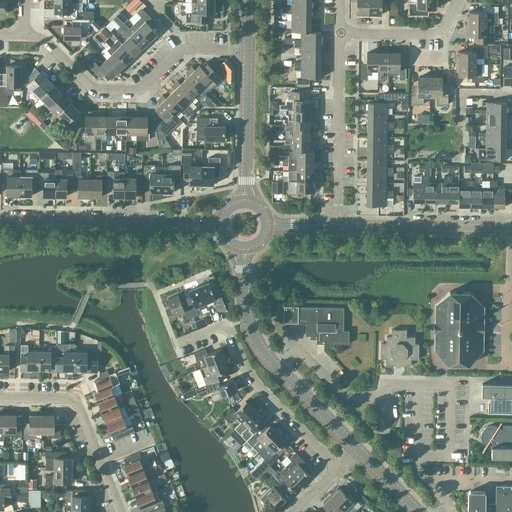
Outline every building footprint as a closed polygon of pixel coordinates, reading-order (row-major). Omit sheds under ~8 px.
[(132,0),(124,8),(130,13),(142,1),(140,0),(132,0)] [(311,0),(291,0),(292,5),(285,5),(285,9),(311,9),(311,0)] [(369,14),(369,0),(350,0),(351,1),(357,1),(357,14),(369,14)] [(369,0),(369,14),(381,15),(381,1),(387,2),(387,0),(369,0)] [(435,0),(416,0),(416,2),(408,2),(408,15),(424,15),(424,8),(436,8),(435,0)] [(77,2),(54,2),(54,13),(61,13),(61,19),(75,19),(77,19),(77,2)] [(214,2),(191,2),(191,22),(207,22),(207,13),(214,13),(214,2)] [(389,4),(389,15),(397,15),(397,4),(389,4)] [(467,16),(467,24),(486,24),(497,24),(498,6),(482,6),(482,12),(469,12),(469,16),(467,16)] [(138,29),(149,41),(157,33),(150,25),(154,21),(146,12),(142,9),(138,14),(141,17),(137,20),(133,24),(138,29)] [(292,13),(291,20),(311,20),(311,9),(285,9),(285,13),(292,13)] [(83,11),(83,19),(90,19),(93,19),(93,11),(83,11)] [(89,31),(90,24),(90,23),(90,19),(83,19),(77,19),(75,19),(75,25),(64,25),(63,39),(80,39),(80,31),(89,31)] [(94,19),(90,23),(90,24),(96,31),(101,26),(94,19)] [(311,20),(291,20),(291,28),(285,28),(284,32),(301,32),(311,32),(311,31),(311,20)] [(124,22),(120,26),(142,48),(149,41),(138,29),(133,24),(129,28),(124,22)] [(486,24),(467,24),(467,32),(469,32),(469,36),(482,36),(482,42),(494,42),(494,36),(486,36),(486,24)] [(142,48),(120,26),(116,29),(126,40),(122,43),(122,44),(134,56),(142,48)] [(111,35),(104,28),(98,34),(105,41),(111,35)] [(301,32),(301,39),(295,39),(295,37),(284,37),(284,43),(289,43),(294,43),(320,43),(321,32),(311,31),(311,32),(301,32)] [(99,44),(103,40),(98,34),(93,39),(99,44)] [(118,39),(110,47),(126,63),(134,56),(122,44),(122,43),(118,39)] [(90,41),(85,46),(89,49),(94,49),(96,47),(90,41)] [(301,47),(301,54),(320,55),(320,43),(294,43),(294,46),(294,47),(301,47)] [(476,64),(481,64),(483,64),(483,58),(487,58),(487,46),(472,46),(472,52),(458,52),(458,56),(456,56),(456,63),(476,64)] [(126,63),(110,47),(107,50),(111,54),(107,59),(118,71),(126,63)] [(511,58),(509,59),(509,48),(503,47),(503,83),(510,84),(510,86),(511,87),(511,58)] [(378,52),(377,70),(377,81),(383,81),(383,70),(388,70),(389,53),(389,51),(381,50),(381,52),(378,52)] [(377,70),(378,52),(367,52),(367,67),(361,67),(361,79),(367,79),(367,75),(371,75),(371,70),(377,70)] [(389,53),(388,70),(388,74),(399,74),(399,79),(405,79),(406,67),(400,67),(400,53),(389,53)] [(320,55),(301,54),(301,62),(294,62),(294,66),(320,66),(320,55)] [(118,71),(107,59),(103,62),(98,58),(90,66),(100,76),(105,72),(111,78),(118,71)] [(226,71),(235,68),(227,58),(220,64),(226,71)] [(188,69),(208,89),(209,90),(221,78),(207,63),(202,68),(199,65),(195,70),(192,66),(188,69)] [(476,64),(456,63),(456,72),(458,72),(458,76),(471,76),(471,82),(483,82),(483,76),(481,76),(481,64),(476,64)] [(20,91),(21,66),(7,65),(6,79),(0,78),(0,93),(13,94),(13,90),(20,91)] [(320,66),(294,66),(294,70),(301,70),(301,78),(320,78),(320,66)] [(189,75),(184,80),(201,97),(203,99),(207,96),(204,93),(208,89),(188,69),(185,72),(189,75)] [(41,97),(53,85),(46,77),(47,76),(42,70),(26,86),(35,94),(36,93),(41,97)] [(430,96),(430,75),(422,75),(422,77),(418,77),(418,89),(411,89),(411,104),(423,104),(423,96),(430,96)] [(438,75),(430,75),(430,96),(436,96),(436,104),(447,104),(448,90),(441,90),(441,77),(438,77),(438,75)] [(177,80),(174,83),(189,99),(193,95),(198,100),(201,97),(184,80),(180,84),(177,80)] [(174,90),(170,94),(187,111),(186,111),(190,115),(194,111),(186,103),(189,99),(174,83),(171,86),(174,90)] [(61,93),(53,85),(41,97),(45,102),(44,103),(52,112),(67,96),(63,91),(61,93)] [(279,104),(279,109),(310,110),(310,99),(304,99),(304,91),(291,91),(291,98),(288,98),(285,102),(285,104),(279,104)] [(390,92),(390,100),(407,100),(408,93),(390,92)] [(187,111),(170,94),(166,98),(162,95),(159,98),(175,113),(179,110),(183,114),(186,111),(187,111)] [(67,96),(52,112),(60,120),(61,119),(66,123),(79,111),(71,103),(72,101),(67,96)] [(209,104),(213,101),(208,96),(204,100),(209,104)] [(175,113),(159,98),(156,101),(159,104),(155,108),(160,113),(154,118),(162,131),(165,136),(177,124),(171,117),(175,113)] [(368,114),(387,114),(387,107),(394,107),(394,103),(368,102),(368,114)] [(479,110),(479,113),(505,114),(506,102),(486,102),(486,110),(479,110)] [(310,110),(279,109),(279,114),(288,114),(288,119),(309,120),(310,110)] [(95,133),(96,111),(91,111),(91,115),(85,115),(85,142),(91,142),(91,149),(95,149),(96,133),(95,133)] [(96,111),(95,133),(96,133),(96,137),(101,137),(101,140),(106,140),(106,116),(100,116),(100,111),(96,111)] [(112,116),(106,116),(106,140),(110,140),(110,133),(116,133),(116,111),(112,111),(112,116)] [(120,111),(116,111),(116,133),(121,133),(121,140),(126,140),(126,116),(120,116),(120,111)] [(132,116),(126,116),(126,140),(131,140),(131,134),(136,134),(136,111),(132,111),(132,116)] [(136,134),(136,140),(147,140),(147,131),(162,131),(154,118),(147,118),(147,116),(141,116),(141,112),(136,111),(136,134)] [(505,114),(479,113),(479,117),(486,117),(486,125),(505,125),(505,114)] [(368,114),(367,125),(393,126),(393,122),(387,122),(387,114),(368,114)] [(39,115),(34,119),(39,124),(42,121),(43,120),(39,115)] [(196,139),(224,140),(224,126),(211,126),(212,118),(197,118),(196,139)] [(309,120),(288,119),(288,125),(279,125),(279,130),(285,130),(309,130),(309,120)] [(39,124),(44,130),(48,127),(42,121),(39,124)] [(367,125),(367,137),(386,137),(387,129),(393,129),(393,126),(367,125)] [(479,132),(479,136),(505,137),(505,125),(486,125),(486,132),(479,132)] [(285,130),(285,140),(309,140),(309,130),(285,130)] [(505,137),(479,136),(479,140),(486,140),(486,148),(505,148),(505,137)] [(386,137),(367,137),(367,148),(393,148),(393,145),(386,144),(386,137)] [(309,140),(285,140),(284,145),(278,145),(278,150),(288,150),(297,150),(309,150),(309,140)] [(393,148),(367,148),(367,159),(386,160),(386,152),(393,152),(393,148)] [(505,148),(486,148),(486,155),(479,155),(479,159),(505,160),(505,148)] [(297,150),(288,150),(288,155),(285,155),(285,160),(313,161),(313,150),(309,150),(297,150)] [(201,186),(201,166),(195,165),(195,157),(183,157),(183,180),(190,180),(190,184),(192,184),(192,186),(201,186)] [(208,166),(201,166),(201,186),(210,186),(210,184),(213,184),(213,172),(220,172),(220,157),(208,157),(208,166)] [(386,160),(367,159),(367,171),(393,171),(393,167),(386,167),(386,160)] [(313,161),(285,160),(282,160),(282,165),(288,165),(288,170),(313,171),(313,161)] [(482,162),(482,168),(487,173),(493,173),(493,162),(482,162)] [(161,192),(162,166),(155,166),(155,165),(143,164),(143,179),(150,179),(150,192),(161,192)] [(161,192),(161,194),(170,194),(170,192),(173,192),(173,180),(180,180),(180,165),(168,165),(168,166),(162,166),(161,192)] [(20,169),(1,169),(1,182),(7,182),(7,195),(20,196),(20,176),(20,169)] [(20,176),(20,196),(31,196),(31,182),(38,182),(38,171),(38,169),(26,169),(26,176),(20,176)] [(55,179),(55,196),(66,196),(66,184),(72,184),(72,175),(72,169),(55,169),(55,179)] [(313,171),(288,170),(288,176),(282,176),(282,181),(283,181),(288,181),(313,181),(313,171)] [(38,171),(38,182),(38,184),(44,184),(43,196),(55,196),(55,178),(49,178),(49,172),(38,171)] [(108,171),(108,175),(107,186),(113,186),(113,197),(124,197),(124,178),(125,171),(108,171)] [(135,178),(124,178),(124,197),(135,197),(136,183),(142,183),(142,171),(135,171),(135,178)] [(393,171),(367,171),(367,182),(386,182),(386,175),(393,175),(393,171)] [(72,175),(72,184),(72,187),(78,188),(78,196),(89,197),(90,179),(83,179),(83,175),(72,175)] [(90,179),(89,197),(101,197),(101,191),(107,191),(107,186),(108,175),(96,175),(96,179),(90,179)] [(424,202),(425,175),(421,175),(421,176),(421,182),(413,182),(413,188),(407,188),(407,195),(413,195),(413,201),(424,202)] [(425,175),(424,202),(436,202),(436,182),(428,182),(428,176),(425,175)] [(436,182),(436,202),(447,202),(447,176),(444,176),(443,183),(436,182)] [(451,176),(447,176),(447,202),(458,202),(459,202),(459,187),(459,183),(451,183),(451,176)] [(459,202),(458,202),(458,206),(470,206),(470,180),(466,180),(466,187),(459,187),(459,202)] [(474,180),(470,180),(470,206),(481,206),(481,187),(474,187),(474,180)] [(481,187),(481,206),(493,207),(493,180),(489,180),(489,187),(481,187)] [(493,180),(493,207),(504,207),(504,200),(510,200),(511,188),(504,188),(505,187),(497,187),(497,180),(493,180)] [(272,181),(272,191),(283,191),(283,181),(282,181),(272,181)] [(313,181),(288,181),(288,186),(288,194),(297,194),(297,191),(312,192),(313,181)] [(386,182),(367,182),(366,194),(393,194),(393,190),(386,190),(386,182)] [(393,194),(366,194),(366,205),(386,206),(386,198),(393,198),(393,194)] [(199,286),(207,307),(214,304),(216,308),(224,305),(220,293),(214,295),(209,282),(199,286)] [(207,307),(199,286),(188,290),(194,303),(188,305),(193,317),(201,314),(200,310),(207,307)] [(469,292),(449,291),(435,305),(435,323),(434,323),(434,332),(435,332),(434,350),(448,364),(468,365),(482,351),(483,333),(483,324),(483,306),(469,292)] [(193,317),(188,305),(183,307),(178,294),(167,299),(171,308),(165,310),(169,320),(175,318),(174,315),(181,312),(185,320),(193,317)] [(284,322),(298,323),(298,307),(284,306),(284,322)] [(299,307),(299,323),(305,323),(305,335),(316,335),(316,343),(348,344),(349,331),(335,330),(335,323),(343,324),(343,307),(299,307)] [(207,325),(204,318),(195,322),(197,329),(207,325)] [(410,359),(418,359),(418,344),(414,344),(414,337),(406,337),(406,329),(391,329),(391,336),(386,336),(386,343),(380,343),(380,359),(386,359),(386,365),(410,366),(410,359)] [(64,369),(75,370),(75,351),(75,343),(57,343),(57,351),(57,371),(64,372),(64,369)] [(39,369),(39,351),(28,351),(28,344),(21,344),(21,352),(20,352),(20,371),(27,371),(27,369),(39,369)] [(4,354),(0,353),(0,370),(8,371),(8,363),(14,363),(15,345),(4,345),(4,354)] [(208,365),(224,359),(220,348),(207,354),(205,348),(193,353),(197,361),(201,360),(204,367),(208,366),(208,365)] [(57,351),(39,351),(39,369),(50,369),(50,371),(57,371),(57,351)] [(75,351),(75,370),(86,370),(86,372),(97,372),(97,354),(87,353),(87,352),(75,351)] [(204,367),(199,368),(206,384),(218,379),(216,374),(229,369),(224,359),(208,365),(208,366),(204,367)] [(129,373),(131,376),(137,373),(134,364),(129,366),(131,372),(129,373)] [(195,370),(193,365),(185,368),(187,373),(195,370)] [(119,370),(122,376),(129,373),(131,372),(129,366),(119,370)] [(115,396),(114,396),(110,386),(119,382),(115,372),(95,380),(99,390),(92,393),(93,397),(96,396),(98,403),(115,396)] [(206,384),(196,388),(199,396),(217,389),(220,397),(237,390),(233,379),(220,385),(218,379),(206,384)] [(511,384),(482,383),(481,396),(490,396),(490,400),(488,402),(488,413),(511,413),(511,384)] [(142,387),(134,391),(137,400),(146,396),(142,387)] [(238,396),(237,392),(230,396),(231,397),(233,401),(231,403),(233,406),(238,401),(240,398),(238,396)] [(120,394),(114,396),(115,396),(98,403),(101,410),(99,411),(100,414),(119,407),(117,402),(122,399),(120,394)] [(205,399),(201,401),(206,413),(210,411),(205,399)] [(241,422),(254,409),(246,401),(236,411),(232,407),(223,416),(229,422),(235,416),(241,422)] [(123,418),(119,407),(100,414),(102,418),(104,417),(107,424),(123,418)] [(254,409),(241,422),(234,428),(240,433),(234,439),(241,445),(246,440),(255,431),(251,427),(261,417),(254,409)] [(16,415),(4,415),(4,436),(21,436),(22,423),(16,423),(16,415)] [(41,432),(42,415),(30,415),(29,423),(24,423),(23,439),(35,439),(35,432),(41,432)] [(42,415),(41,432),(48,432),(48,437),(59,437),(60,423),(54,423),(54,415),(42,415)] [(123,418),(107,424),(110,431),(107,432),(109,436),(116,433),(118,439),(134,432),(131,424),(126,426),(123,418)] [(255,431),(246,440),(258,452),(264,446),(277,433),(269,425),(259,435),(255,431)] [(511,425),(502,425),(502,430),(496,426),(493,425),(491,425),(488,426),(485,427),(483,429),(481,432),(481,435),(481,438),(482,441),(483,443),(485,445),(488,447),(491,447),(491,458),(511,458),(511,425)] [(270,452),(258,463),(264,469),(265,469),(279,455),(275,451),(283,443),(285,441),(277,433),(264,446),(270,452)] [(41,450),(51,450),(51,446),(46,445),(46,440),(41,440),(41,450)] [(289,455),(293,451),(293,450),(289,446),(284,450),(289,455)] [(54,469),(71,470),(71,457),(66,457),(66,451),(50,451),(50,457),(46,457),(46,469),(54,469)] [(170,458),(168,453),(167,451),(159,454),(162,461),(170,458)] [(144,469),(140,459),(141,458),(139,452),(126,457),(128,463),(121,466),(122,470),(125,469),(127,476),(144,469)] [(291,460),(285,466),(302,483),(310,475),(300,465),(304,461),(295,452),(289,458),(291,460)] [(150,458),(153,465),(159,463),(156,455),(150,458)] [(16,479),(26,479),(26,463),(16,463),(16,479)] [(144,469),(127,476),(130,483),(128,484),(129,487),(148,480),(146,475),(162,468),(160,463),(144,469)] [(278,469),(271,475),(280,484),(284,480),(294,491),(302,483),(285,466),(280,471),(278,469)] [(71,470),(54,469),(54,476),(46,476),(45,487),(66,487),(66,482),(71,482),(71,470)] [(256,480),(266,470),(265,469),(264,469),(255,478),(256,480)] [(280,484),(271,475),(265,482),(271,488),(261,497),(267,503),(270,499),(278,507),(286,499),(276,488),(280,484)] [(28,479),(28,488),(36,488),(36,479),(28,479)] [(148,480),(129,487),(131,491),(133,490),(136,497),(152,491),(148,480)] [(16,481),(15,492),(19,492),(27,492),(27,481),(16,481)] [(11,484),(0,483),(0,508),(4,509),(4,503),(11,503),(11,484)] [(511,485),(495,485),(495,503),(485,502),(485,493),(483,491),(470,491),(468,493),(467,511),(511,511),(511,487),(511,485)] [(152,491),(136,497),(139,504),(136,505),(138,509),(145,506),(147,511),(148,511),(161,506),(164,505),(158,488),(152,491)] [(337,488),(330,495),(344,510),(349,505),(355,511),(363,503),(353,493),(348,497),(340,488),(338,490),(337,488)] [(40,490),(28,489),(28,507),(40,506),(40,490)] [(357,489),(353,493),(363,503),(365,505),(368,501),(357,489)] [(64,508),(89,508),(89,496),(84,496),(84,490),(66,490),(66,500),(64,500),(64,508)] [(18,502),(27,502),(27,492),(19,492),(18,502)] [(341,511),(344,510),(330,495),(323,501),(324,503),(323,504),(330,511),(341,511)]
